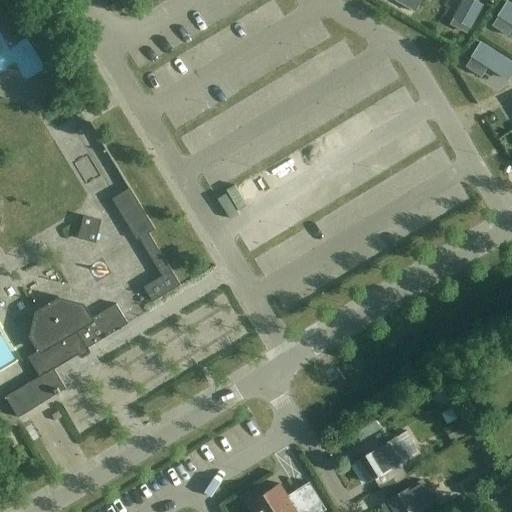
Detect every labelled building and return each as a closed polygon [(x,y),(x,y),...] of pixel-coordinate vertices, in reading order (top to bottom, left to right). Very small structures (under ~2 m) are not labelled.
[(395,0),(415,11),(421,0),(395,0)] [(476,0),(462,0),(450,22),(465,31),(482,3),(476,0)] [(511,4),(507,1),(492,25),(507,35),(511,27),(511,4)] [(511,61),(481,42),(465,66),(481,76),(488,66),(507,79),(511,71),(511,61)] [(83,131),(88,148),(73,152),(78,171),(108,163),(99,127),(83,131)] [(155,228),(130,187),(112,198),(137,239),(141,237),(164,274),(144,286),(153,301),(180,284),(149,232),(155,228)] [(73,273),(72,290),(106,292),(107,275),(73,273)] [(89,346),(128,323),(116,303),(90,318),(82,305),(60,300),(38,313),(32,335),(40,348),(28,356),(40,375),(6,396),(18,417),(66,388),(54,368),(79,353),(81,356),(89,351),(91,350),(89,346)] [(130,353),(146,341),(138,331),(122,344),(130,353)] [(127,359),(137,376),(161,362),(150,345),(127,359)] [(408,457),(396,436),(355,461),(367,482),(408,457)] [(422,479),(387,500),(388,500),(382,504),(386,511),(413,511),(434,500),(422,479)] [(293,491),(296,497),(291,501),(279,483),(248,503),(253,511),(320,511),(326,508),(309,481),(293,491)]
